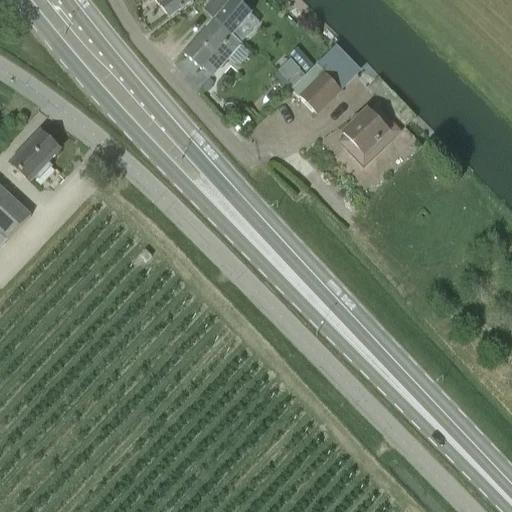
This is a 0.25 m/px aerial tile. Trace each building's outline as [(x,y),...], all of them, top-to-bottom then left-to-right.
[(154,0),(169,20),(196,0),(203,0),(204,0),(154,0)] [(202,72),(203,70),(212,78),(240,46),(231,38),(252,15),(235,0),(213,0),(207,7),(218,17),(184,56),(202,72)] [(316,117),(358,76),(334,51),(317,68),(316,67),(291,90),(316,117)] [(388,134),(367,112),(343,136),(351,145),(346,150),(364,169),(385,148),(379,142),(388,134)] [(49,143),(40,135),(11,166),(30,184),(36,176),(39,179),(50,167),(47,165),(59,152),(56,150),(58,147),(51,140),(49,143)] [(0,188),(0,252),(31,217),(0,188)] [(146,262),(151,258),(145,252),(140,256),(146,262)]
